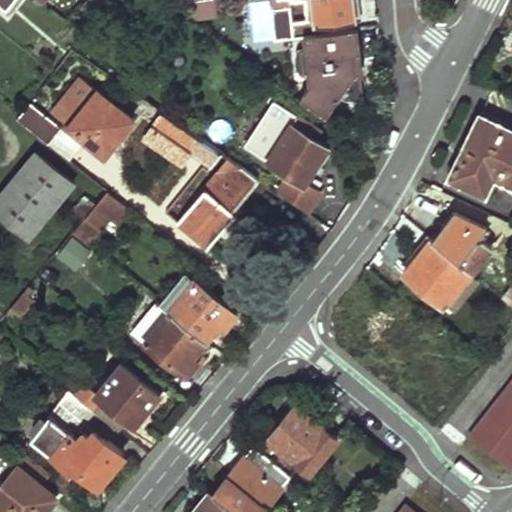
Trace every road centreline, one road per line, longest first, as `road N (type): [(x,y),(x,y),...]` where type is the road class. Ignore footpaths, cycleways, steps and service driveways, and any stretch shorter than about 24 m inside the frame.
road 1 (residential): [(444,79),(382,197),(284,327)]
road 2 (residential): [(284,327),(405,428),(435,467),(501,511)]
road 3 (residential): [(284,327),(132,511)]
